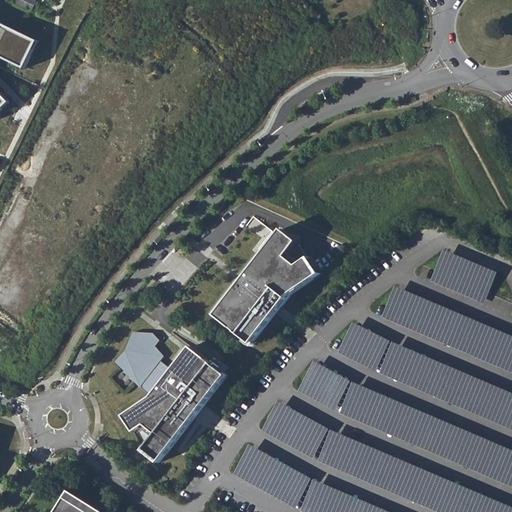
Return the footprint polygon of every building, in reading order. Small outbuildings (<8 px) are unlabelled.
[(33,0),(19,0),(32,8),(36,2),(33,0)] [(0,112),(11,102),(0,91),(0,56),(25,69),(39,41),(0,22),(0,112)] [(215,315),(252,344),(294,292),(320,275),(299,245),(291,255),(289,253),(298,242),(282,229),(215,315)] [(498,271),(445,249),(432,282),(484,303),(498,271)] [(511,334),(396,285),(382,318),(511,371),(511,334)] [(390,340),(354,322),(339,353),(375,371),(390,340)] [(171,373),(159,364),(162,360),(165,356),(144,333),(134,332),(125,353),(116,362),(141,387),(144,383),(156,392),(152,397),(124,416),(135,432),(148,424),(159,432),(146,449),(161,461),(228,375),(191,347),(173,369),(171,373)] [(511,392),(393,342),(379,374),(511,429),(511,392)] [(173,369),(162,360),(159,364),(171,373),(173,369)] [(351,380),(315,362),(299,392),(336,410),(351,380)] [(511,449),(354,382),(340,414),(511,486),(511,449)] [(144,383),(141,387),(152,397),(156,392),(144,383)] [(329,429),(280,402),(263,432),(313,459),(329,429)] [(511,511),(511,506),(332,430),(319,462),(438,511),(511,511)] [(311,478),(251,446),(234,477),(294,509),(311,478)] [(392,511),(316,480),(302,511),(304,511),(392,511)] [(57,511),(95,511),(68,495),(57,511)]
